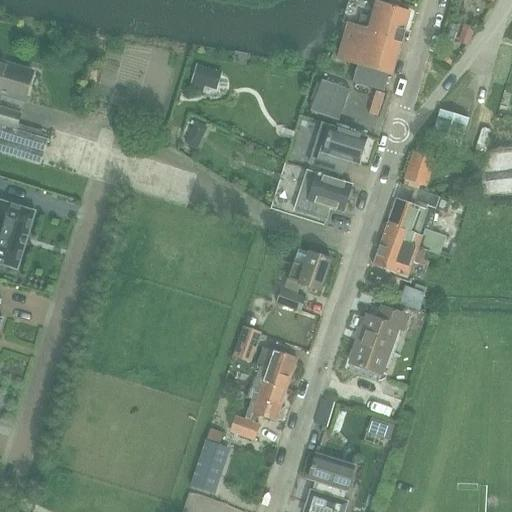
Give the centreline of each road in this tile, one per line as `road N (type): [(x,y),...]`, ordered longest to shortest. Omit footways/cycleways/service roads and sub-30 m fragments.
road 1 (residential): [(274,511),(398,136)]
road 2 (residential): [(398,136),(419,122),(504,0)]
road 3 (residential): [(398,136),(435,0)]
